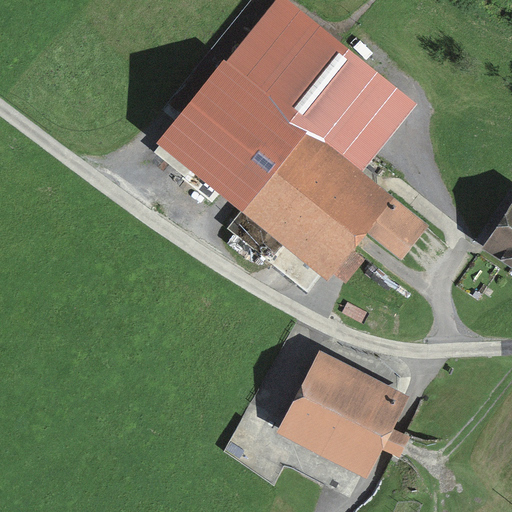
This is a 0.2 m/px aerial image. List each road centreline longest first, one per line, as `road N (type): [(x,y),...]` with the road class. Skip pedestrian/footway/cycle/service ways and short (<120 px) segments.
road 1 (residential): [(0,105),(197,252),(349,337),(412,352),(511,349)]
road 2 (track): [(197,252),(209,144),(362,0)]
road 3 (track): [(511,373),(438,462),(405,447)]
